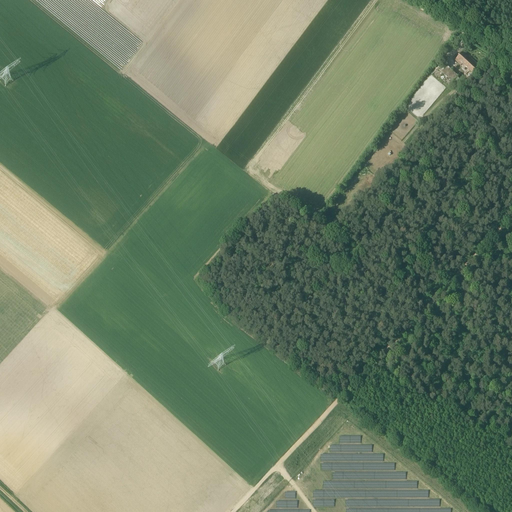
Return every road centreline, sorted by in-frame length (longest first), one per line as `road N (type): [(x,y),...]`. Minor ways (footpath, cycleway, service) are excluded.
road 1 (track): [(232,511),(511,217)]
road 2 (track): [(511,62),(405,0)]
